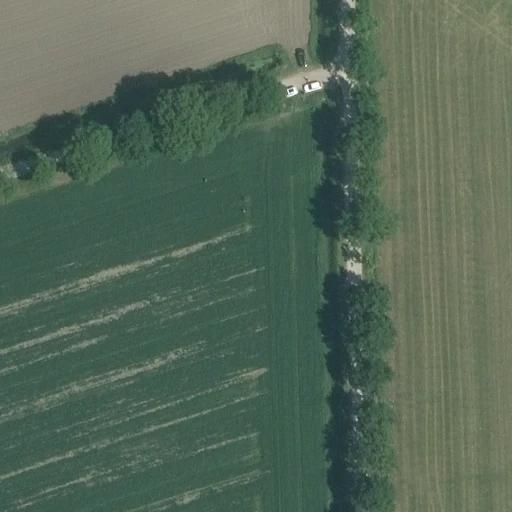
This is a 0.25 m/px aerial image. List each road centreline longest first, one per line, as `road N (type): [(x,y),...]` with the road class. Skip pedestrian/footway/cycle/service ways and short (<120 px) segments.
road 1 (track): [(344,0),(362,511)]
road 2 (track): [(347,67),(0,172)]
